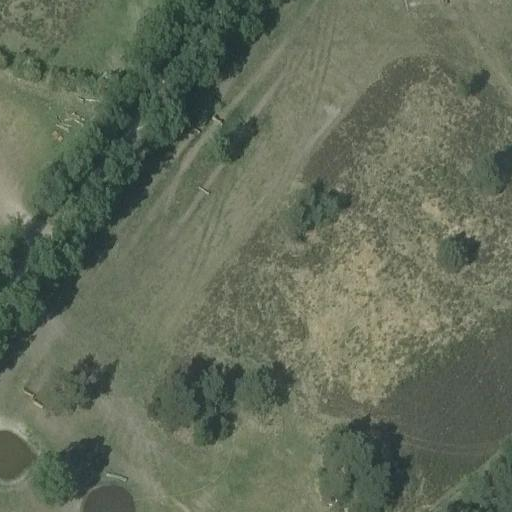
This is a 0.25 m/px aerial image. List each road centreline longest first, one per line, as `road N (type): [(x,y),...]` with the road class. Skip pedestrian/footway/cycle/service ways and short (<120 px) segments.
road 1 (track): [(315,0),(0,372)]
road 2 (track): [(0,310),(229,0)]
road 3 (track): [(178,511),(0,383)]
